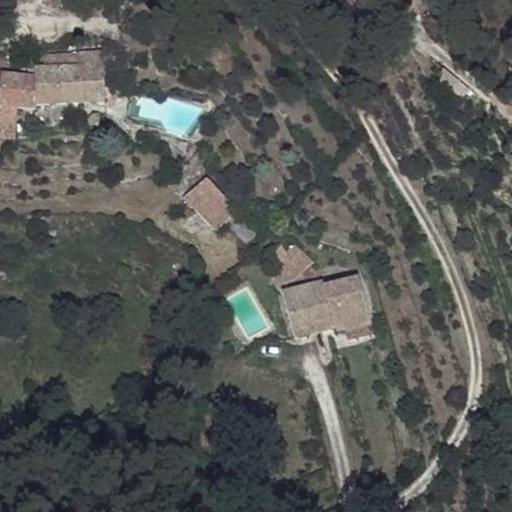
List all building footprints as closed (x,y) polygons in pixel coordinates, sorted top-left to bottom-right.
[(94,58),(44,59),(45,108),(55,108),(94,106),(94,58)] [(45,108),(44,59),(33,60),(33,78),(23,78),(22,83),(0,85),(0,119),(13,120),(13,116),(25,114),(25,108),(45,108)] [(0,140),(13,141),(13,120),(0,119),(0,140)] [(203,183),(191,193),(204,207),(224,227),(234,216),(215,197),(203,183)] [(191,193),(179,204),(193,217),(214,239),(224,227),(204,207),(191,193)] [(257,239),(234,216),(224,227),(245,249),(257,239)] [(313,267),(296,249),(288,256),(279,247),(267,259),(274,268),(267,275),(283,294),(313,267)] [(361,329),(350,285),(317,294),(314,288),(282,297),(294,342),(325,334),(333,332),(335,337),(361,329)] [(361,329),(335,337),(338,350),(365,343),(361,329)]
